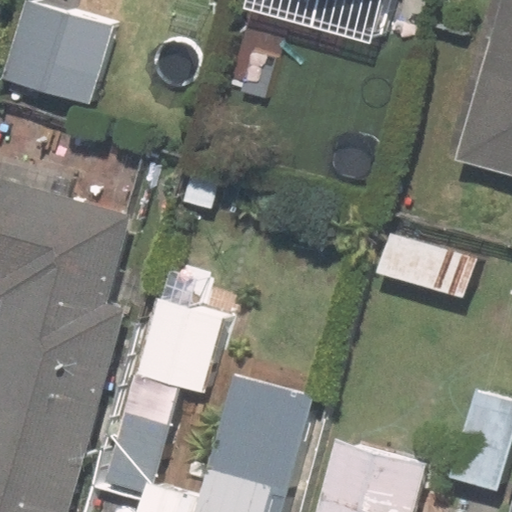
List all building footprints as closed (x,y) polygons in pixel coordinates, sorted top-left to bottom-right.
[(125,22),(50,0),(38,0),(16,75),(101,100),(125,22)] [(428,0),(384,0),(376,30),(417,42),(428,0)] [(511,10),(471,155),(511,166),(511,10)] [(233,179),(193,168),(185,196),(225,207),(233,179)] [(7,295),(15,297),(0,353),(0,511),(82,511),(139,305),(123,301),(147,211),(0,170),(0,272),(13,276),(7,295)] [(490,255),(403,229),(391,268),(478,294),(490,255)] [(331,391),(250,369),(217,492),(169,479),(178,445),(215,455),(232,392),(217,388),(237,313),(168,295),(119,478),(158,489),(151,511),(281,511),(290,480),(305,484),(331,391)] [(511,392),(489,387),(468,473),(511,483),(511,392)] [(431,511),(446,459),(356,435),(335,511),(431,511)]
